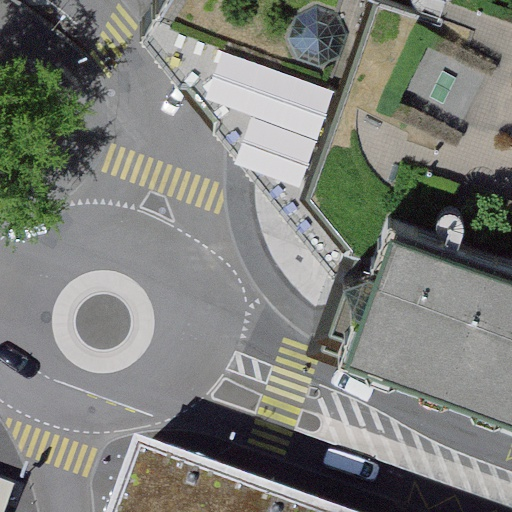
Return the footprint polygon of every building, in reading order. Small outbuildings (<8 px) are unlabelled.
[(364,78),(168,0),(163,0),(147,23),(368,269),(381,231),(329,174),(364,78)] [(168,0),(364,78),(392,0),(439,0),(457,6),(471,0),(168,0)] [(392,0),(364,78),(329,174),(381,231),(395,190),(511,230),(511,0),(471,0),(457,6),(439,0),(392,0)] [(511,230),(395,190),(381,231),(368,269),(341,348),(511,409),(511,230)] [(285,511),(131,457),(111,511),(285,511)]
